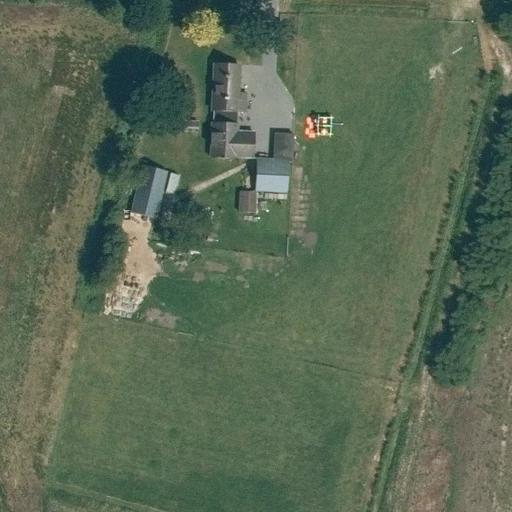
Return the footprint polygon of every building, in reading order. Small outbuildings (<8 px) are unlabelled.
[(212,122),(212,123),(211,123),(210,157),(235,158),(235,157),(252,158),(253,133),(236,132),(237,124),(236,124),(236,123),(236,112),(244,112),(246,93),(237,93),(238,66),(214,64),(212,111),(213,111),(212,122)] [(196,133),(196,121),(182,121),(182,133),(196,133)] [(256,159),(254,191),(286,193),(287,161),(256,159)] [(154,219),(166,172),(140,165),(128,213),(154,219)] [(238,196),(237,212),(255,212),(256,197),(238,196)]
